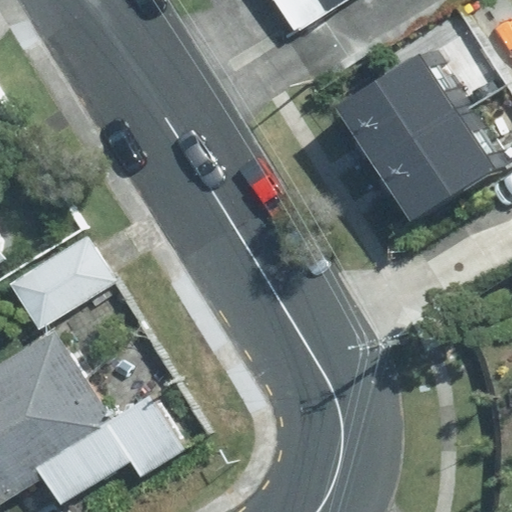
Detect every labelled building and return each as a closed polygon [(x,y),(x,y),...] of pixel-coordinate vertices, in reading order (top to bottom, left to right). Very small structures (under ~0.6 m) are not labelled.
[(285,0),(301,25),(339,0),(285,0)] [(364,86),(403,150),(487,100),(447,35),(364,86)] [(511,142),(487,100),(403,150),(433,199),(511,152),(511,142)] [(0,257),(14,248),(0,223),(0,257)] [(19,280),(44,325),(121,278),(94,234),(19,280)] [(157,387),(120,411),(64,324),(64,323),(0,361),(0,502),(53,469),(71,496),(138,454),(147,469),(193,440),(157,387)]
